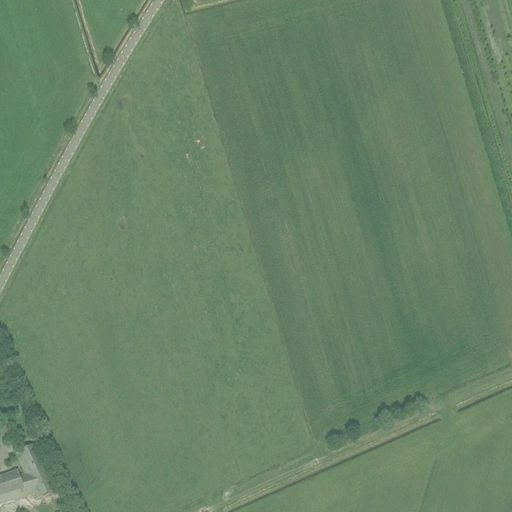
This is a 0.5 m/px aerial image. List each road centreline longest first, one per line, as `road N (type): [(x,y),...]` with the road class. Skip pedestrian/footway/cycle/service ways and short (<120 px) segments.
road 1 (track): [(204,511),(511,375)]
road 2 (unclassified): [(0,283),(157,0)]
